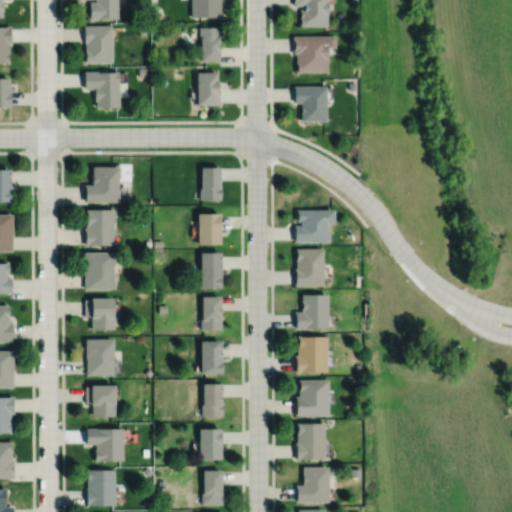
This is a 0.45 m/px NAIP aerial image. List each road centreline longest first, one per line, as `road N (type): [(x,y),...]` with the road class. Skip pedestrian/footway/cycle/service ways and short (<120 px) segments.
road 1 (residential): [(45,0),(48,511)]
road 2 (residential): [(257,511),(256,0)]
road 3 (residential): [(0,136),(222,135),(274,143),(349,184),(440,290)]
